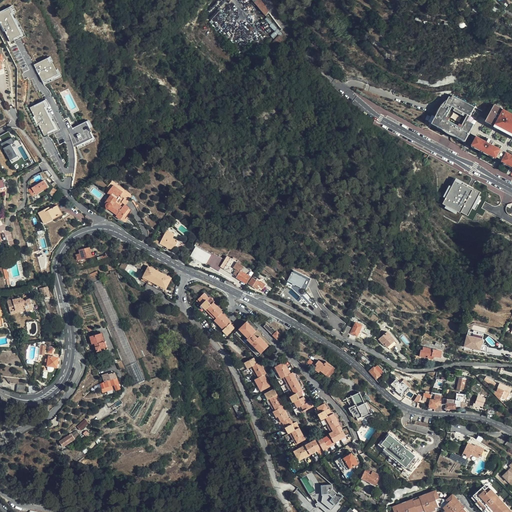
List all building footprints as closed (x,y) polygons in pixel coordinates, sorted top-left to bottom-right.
[(237,14),(239,12),(230,0),(207,0),(198,11),(218,38),(241,20),(237,14)] [(249,3),(254,11),(258,8),(252,0),(250,2),(249,3)] [(252,0),(258,8),(265,17),(269,12),(260,0),(252,0)] [(243,21),(254,11),(249,3),(239,12),(237,14),(241,20),(243,21)] [(14,40),(14,41),(25,36),(13,13),(15,12),(12,5),(0,11),(0,13),(9,8),(11,13),(10,13),(20,35),(13,39),(14,40)] [(0,22),(10,42),(14,40),(13,39),(20,35),(10,13),(11,13),(9,8),(0,13),(0,22)] [(268,34),(271,37),(272,36),(275,34),(280,31),(277,27),(268,34)] [(272,38),(275,42),(278,39),(283,34),(281,32),(278,34),(274,37),(272,38)] [(278,39),(281,42),(286,37),(283,34),(278,39)] [(275,42),(280,49),(284,46),(281,42),(278,39),(275,42)] [(277,53),(280,49),(275,42),(270,47),(273,50),(277,53)] [(33,65),(42,82),(57,74),(55,70),(51,62),(49,63),(47,58),(33,65)] [(57,69),(55,70),(57,74),(42,82),(44,85),(61,76),(57,69)] [(455,136),(465,142),(470,133),(474,124),(469,121),(476,108),(455,97),(454,99),(450,97),(448,101),(444,108),(441,106),(436,116),(432,124),(444,130),(448,132),(451,134),(455,136)] [(46,99),(33,106),(34,107),(43,102),(45,107),(44,107),(54,129),(47,132),(48,134),(48,135),(59,130),(48,107),(49,106),(46,99)] [(436,116),(441,106),(444,108),(448,100),(446,101),(442,105),(438,111),(436,116)] [(47,132),(54,129),(44,107),(45,107),(43,102),(34,107),(33,106),(29,108),(44,136),(48,134),(47,132)] [(511,113),(494,104),(488,114),(481,111),(474,124),(470,133),(471,134),(477,137),(472,145),(481,150),(482,150),(484,151),(484,152),(496,158),(497,157),(503,161),(502,161),(511,166),(511,165),(511,113)] [(481,111),(476,108),(469,121),(474,124),(481,111)] [(71,127),(68,129),(76,146),(92,138),(89,132),(91,132),(85,121),(72,128),(71,127)] [(428,127),(422,128),(424,130),(430,128),(431,126),(466,144),(471,134),(470,133),(465,142),(455,136),(451,134),(448,132),(444,130),(432,124),(430,123),(428,127)] [(95,140),(91,132),(89,132),(92,138),(76,146),(78,149),(95,140)] [(0,145),(4,152),(5,154),(11,164),(18,160),(10,145),(14,143),(11,138),(0,145)] [(479,195),(480,192),(454,178),(444,197),(446,198),(443,204),(446,205),(444,208),(457,214),(458,211),(461,212),(461,211),(469,215),(473,207),(475,208),(481,196),(479,195)] [(34,194),(47,187),(44,181),(31,188),(32,191),(34,194)] [(121,219),(127,211),(119,205),(115,202),(122,192),(112,185),(107,192),(110,194),(105,203),(106,204),(105,205),(105,206),(106,208),(107,209),(109,209),(117,214),(116,216),(121,219)] [(119,205),(127,211),(129,207),(121,202),(119,205)] [(58,211),(61,210),(58,204),(53,207),(52,205),(38,213),(45,224),(60,215),(58,211)] [(175,234),(167,230),(160,244),(174,251),(176,246),(179,241),(173,238),(175,234)] [(179,241),(176,246),(184,250),(186,245),(179,241)] [(82,262),(88,261),(87,257),(92,256),(90,247),(79,250),(82,262)] [(190,256),(206,265),(211,255),(196,247),(190,256)] [(38,256),(40,268),(47,267),(45,254),(38,256)] [(224,269),(247,284),(251,276),(248,274),(250,270),(231,258),(227,256),(220,267),(224,269)] [(172,278),(149,266),(143,278),(166,290),(172,278)] [(303,284),(307,286),(311,278),(293,269),(288,280),(301,287),(303,284)] [(97,271),(90,274),(93,281),(100,277),(97,271)] [(266,285),(254,277),(250,284),(258,289),(260,286),(263,288),(266,285)] [(150,379),(102,284),(90,288),(108,324),(106,325),(135,383),(150,379)] [(44,295),(45,299),(50,297),(47,287),(40,289),(41,293),(42,293),(42,295),(44,295)] [(200,305),(209,297),(204,292),(196,300),(200,305)] [(210,296),(209,297),(200,305),(205,310),(213,302),(214,301),(210,296)] [(33,309),(31,299),(24,301),(23,298),(14,300),(13,299),(8,300),(11,312),(17,311),(17,310),(26,307),(27,311),(33,309)] [(222,311),(213,302),(205,310),(214,319),(221,311),(222,311)] [(230,321),(221,311),(214,319),(213,320),(222,329),(230,322),(230,321)] [(247,338),(249,341),(255,334),(253,332),(256,329),(247,320),(241,326),(239,327),(248,337),(247,338)] [(230,322),(222,329),(226,334),(234,326),(230,322)] [(357,336),(362,325),(356,322),(351,333),(357,336)] [(279,335),(276,331),(275,331),(271,327),(270,328),(265,324),(263,325),(276,338),(279,335)] [(398,341),(388,329),(379,337),(385,344),(386,343),(390,347),(398,341)] [(484,342),(485,337),(470,333),(466,347),(481,351),(482,347),(484,342)] [(96,352),(101,351),(100,349),(107,347),(105,341),(104,342),(101,334),(90,337),(92,345),(94,344),(96,352)] [(255,334),(249,341),(260,352),(268,344),(259,335),(257,337),(255,334)] [(441,358),(442,351),(422,347),(420,356),(433,359),(434,356),(441,358)] [(57,367),(58,358),(52,357),(52,355),(47,355),(46,357),(49,357),(48,366),(57,367)] [(246,369),(249,367),(256,364),(252,358),(242,363),(246,369)] [(327,376),(334,367),(326,361),(324,364),(318,360),(314,365),(316,366),(314,369),(318,372),(319,371),(327,376)] [(277,372),(287,367),(284,361),(274,366),(277,372)] [(256,364),(249,367),(252,373),(262,368),(259,362),(256,364)] [(383,372),(377,364),(369,371),(376,379),(383,372)] [(290,372),(287,367),(277,372),(280,378),(282,376),(290,372)] [(262,368),(252,373),(255,379),(263,375),(265,374),(262,368)] [(292,371),(290,372),(282,376),(285,382),(295,377),(292,371)] [(116,379),(117,378),(115,373),(109,375),(108,374),(103,376),(105,382),(116,379)] [(263,375),(255,379),(253,380),(256,386),(266,381),(263,375)] [(295,377),(285,382),(288,388),(298,383),(295,377)] [(463,391),(466,379),(456,377),(454,382),(459,384),(458,389),(463,391)] [(116,379),(105,382),(107,388),(115,386),(116,391),(120,390),(116,379)] [(407,387),(401,382),(400,383),(396,379),(391,385),(403,396),(405,394),(403,392),(407,387)] [(266,381),(256,386),(259,392),(269,387),(266,381)] [(495,393),(494,394),(506,396),(508,389),(509,389),(510,383),(498,381),(495,393)] [(298,383),(288,388),(291,394),(299,390),(301,389),(298,383)] [(266,401),(267,401),(276,396),(273,390),(264,395),(266,401)] [(299,390),(291,394),(288,396),(292,402),(293,402),(302,396),(299,390)] [(371,412),(365,402),(364,403),(358,392),(346,399),(351,407),(350,408),(355,417),(357,415),(358,418),(361,416),(363,419),(367,417),(367,415),(371,412)] [(440,407),(441,404),(439,403),(440,396),(434,395),(433,400),(431,399),(429,405),(438,407),(438,406),(440,407)] [(276,396),(267,401),(270,406),(279,402),(276,396)] [(302,396),(293,402),(295,407),(299,405),(305,402),(302,396)] [(483,406),(485,398),(477,396),(475,404),(473,403),(472,406),(475,407),(475,406),(478,407),(479,405),(483,406)] [(424,405),(425,400),(422,399),(423,397),(420,397),(419,401),(418,401),(417,405),(420,407),(421,406),(422,407),(423,406),(425,407),(425,406),(424,405)] [(305,402),(299,405),(303,411),(313,405),(310,399),(305,402)] [(446,405),(441,404),(440,407),(440,408),(446,409),(455,409),(455,406),(460,406),(460,401),(455,400),(455,404),(446,404),(446,405)] [(279,402),(270,406),(273,412),(281,407),(282,407),(279,402)] [(318,413),(320,412),(327,408),(323,402),(314,407),(318,413)] [(281,407),(273,412),(272,413),(275,419),(276,418),(285,413),(281,407)] [(327,408),(320,412),(323,418),(331,414),(328,408),(327,408)] [(285,413),(276,418),(279,424),(280,424),(288,419),(285,413)] [(331,414),(323,418),(326,424),(335,419),(332,413),(331,414)] [(288,419),(280,424),(283,429),(284,429),(292,424),(289,418),(288,419)] [(81,430),(89,422),(86,419),(78,426),(81,430)] [(330,429),(338,425),(335,419),(326,424),(329,429),(330,429)] [(292,424),(284,429),(287,434),(289,433),(299,428),(296,422),(292,424)] [(328,433),(328,434),(333,442),(344,436),(339,427),(331,431),(328,433)] [(299,428),(289,433),(292,439),(302,434),(299,428)] [(405,447),(407,444),(390,430),(388,432),(388,433),(389,434),(405,447)] [(64,446),(75,439),(72,434),(60,441),(64,446)] [(302,434),(292,439),(295,445),(305,439),(302,434)] [(328,434),(317,440),(321,448),(322,450),(333,444),(333,442),(328,434)] [(405,447),(389,434),(387,437),(383,441),(381,444),(385,447),(384,449),(393,457),(396,460),(406,467),(407,465),(411,469),(413,466),(417,462),(419,459),(421,460),(422,461),(424,458),(421,456),(407,444),(405,447)] [(316,439),(305,445),(309,455),(321,448),(317,440),(316,439)] [(485,448),(475,444),(474,445),(468,442),(462,456),(453,452),(450,458),(466,465),(469,459),(468,459),(469,457),(470,457),(471,453),(472,451),(480,454),(482,455),(485,448)] [(309,455),(305,445),(293,451),(298,461),(309,455)] [(384,449),(382,451),(392,459),(393,457),(384,449)] [(353,457),(351,454),(343,459),(342,457),(338,460),(343,468),(347,466),(349,470),(358,465),(356,462),(353,457)] [(396,460),(395,462),(404,469),(406,467),(396,460)] [(511,462),(509,466),(511,469),(509,472),(508,471),(505,473),(506,475),(503,477),(511,485),(511,462)] [(376,485),(381,475),(367,468),(362,478),(376,485)] [(330,486),(321,487),(321,496),(325,495),(326,501),(328,503),(325,507),(330,511),(342,498),(337,494),(336,495),(331,491),(330,486)] [(473,497),(478,501),(485,509),(487,511),(508,511),(486,490),(485,491),(483,493),(480,491),(473,497)] [(391,511),(429,511),(435,510),(439,508),(441,511),(469,511),(455,497),(449,502),(435,499),(432,492),(390,508),(391,511)] [(320,503),(325,507),(328,503),(326,501),(325,495),(321,496),(320,503)] [(377,501),(367,495),(365,498),(375,504),(377,501)] [(485,509),(478,501),(476,503),(483,511),(485,509)]
